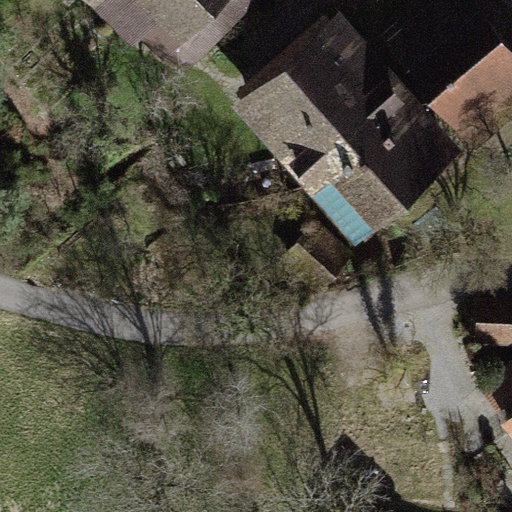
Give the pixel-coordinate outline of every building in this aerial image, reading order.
[(108,0),(138,30),(157,12),(191,46),(237,0),(108,0)] [(511,90),(511,38),(479,0),(449,0),(397,45),(467,128),(511,90)] [(373,62),(335,20),(249,97),(320,177),(365,138),(330,100),(373,62)] [(444,144),(373,62),(330,100),(365,138),(320,177),(359,220),(444,144)] [(287,252),(320,282),(346,254),(314,224),(287,252)] [(479,334),(511,335),(511,298),(481,297),(479,334)] [(499,403),(511,392),(511,362),(484,384),(499,403)]
